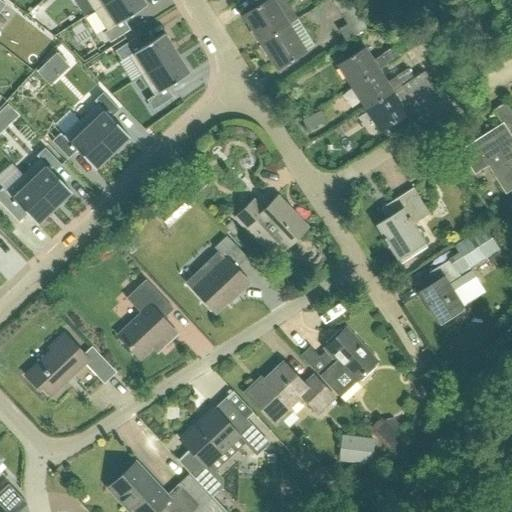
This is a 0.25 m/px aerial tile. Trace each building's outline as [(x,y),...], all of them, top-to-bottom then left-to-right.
[(86,0),(94,11),(111,0),(86,0)] [(141,0),(111,0),(94,11),(106,31),(103,33),(109,43),(130,30),(123,20),(146,6),(141,0)] [(260,42),(288,25),(290,23),(296,20),(283,0),(267,0),(243,15),(260,42)] [(366,28),(352,7),(341,14),(348,24),(339,30),(346,41),(366,28)] [(288,25),(260,42),(277,69),(305,52),(288,25)] [(128,56),(141,76),(176,54),(163,34),(141,48),(135,38),(114,51),(121,61),(128,56)] [(363,48),(337,65),(351,86),(377,70),(385,65),(386,66),(399,58),(392,48),(379,56),(379,57),(372,62),(363,48)] [(176,54),(141,76),(153,95),(146,100),(152,110),(173,98),(166,88),(189,74),(176,54)] [(365,108),(391,92),(400,86),(412,78),(407,70),(386,83),(377,70),(351,86),(365,108)] [(413,78),(412,78),(400,86),(406,96),(419,88),(413,78)] [(391,92),(365,108),(379,130),(405,114),(391,92)] [(96,104),(79,120),(111,154),(128,137),(110,118),(119,110),(102,93),(93,101),(96,104)] [(511,188),(511,137),(511,136),(511,113),(505,102),(493,110),(502,123),(472,142),(459,150),(474,174),(487,165),(505,193),(511,188)] [(94,170),(111,154),(79,120),(63,136),(60,133),(51,141),(68,159),(76,151),(94,170)] [(22,175),(53,209),(71,192),(52,173),(61,165),(44,148),(35,156),(38,159),(22,175)] [(0,171),(2,173),(9,163),(0,156),(0,171)] [(53,209),(22,175),(5,191),(2,188),(0,189),(0,203),(18,222),(26,215),(36,225),(53,209)] [(396,199),(380,209),(387,220),(377,226),(397,259),(400,264),(426,248),(423,243),(424,242),(413,225),(430,215),(413,188),(396,199)] [(307,228),(277,197),(262,210),(253,200),(235,218),(257,241),(267,232),(284,250),(307,228)] [(227,304),(249,283),(235,269),(247,258),(226,236),(214,248),(225,260),(193,290),(214,313),(226,302),(227,304)] [(372,259),(377,276),(395,271),(390,254),(372,259)] [(440,326),(441,328),(451,322),(450,320),(463,311),(461,308),(447,286),(470,272),(459,254),(429,273),(435,283),(418,293),(436,323),(439,326),(440,326)] [(160,342),(163,345),(176,333),(173,330),(162,319),(173,309),(153,289),(147,282),(131,297),(137,304),(134,307),(140,314),(117,336),(139,359),(159,340),(160,342)] [(354,381),(376,360),(346,328),(318,354),(310,346),(301,355),(321,377),(338,396),(354,381)] [(83,355),(63,334),(49,348),(51,350),(25,375),(39,390),(42,387),(50,396),(84,363),(104,384),(116,373),(92,347),(83,355)] [(303,384),(283,362),(257,386),(255,383),(244,392),(275,426),(291,410),(289,407),(297,400),(300,403),(304,399),(317,413),(334,398),(313,375),(303,384)] [(268,443),(243,416),(231,427),(214,409),(194,428),(192,426),(180,437),(182,439),(181,440),(190,450),(179,460),(170,451),(169,452),(225,511),(227,511),(212,496),(222,487),(222,479),(208,464),(238,436),(256,455),(267,444),(268,443)] [(392,450),(401,441),(384,421),(374,431),(392,450)] [(166,496),(135,462),(108,487),(130,511),(155,511),(163,505),(169,511),(194,511),(202,506),(180,483),(166,496)] [(0,490),(0,502),(13,490),(7,484),(0,490)]
